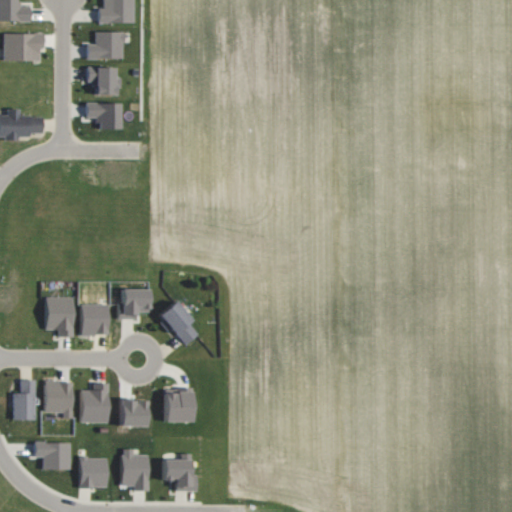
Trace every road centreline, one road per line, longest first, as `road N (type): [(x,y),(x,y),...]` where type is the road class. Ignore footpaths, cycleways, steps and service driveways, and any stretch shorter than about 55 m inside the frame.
road 1 (residential): [(141,148),(64,148),(0,177),(9,463),(57,504),(158,511)]
road 2 (residential): [(65,0),(64,148)]
road 3 (residential): [(137,357),(0,357)]
